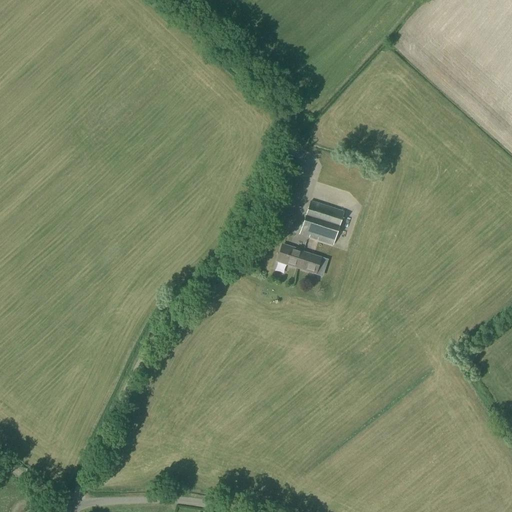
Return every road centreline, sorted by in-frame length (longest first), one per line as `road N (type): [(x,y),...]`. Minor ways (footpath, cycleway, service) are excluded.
road 1 (unclassified): [(68,506),(153,334),(231,252),(266,180)]
road 2 (unclassified): [(68,506),(157,500),(227,511)]
